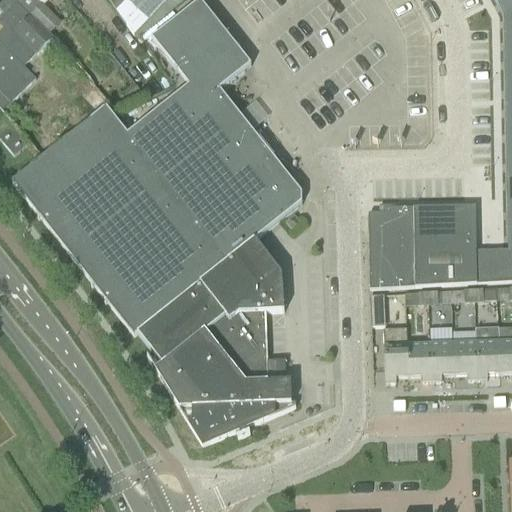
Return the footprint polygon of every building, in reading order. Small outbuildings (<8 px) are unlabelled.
[(9,0),(6,0),(0,6),(0,112),(2,115),(10,107),(35,83),(23,71),(37,57),(52,43),(45,35),(15,5),(9,0)] [(33,0),(20,0),(15,5),(45,35),(57,24),(41,8),(33,0)] [(106,0),(113,9),(133,38),(137,42),(186,0),(106,0)] [(511,0),(496,0),(505,18),(511,16),(511,0)] [(137,339),(254,245),(301,208),(300,198),(218,94),(250,70),(199,5),(150,44),(187,91),(126,139),(105,112),(11,187),(133,341),(136,338),(137,339)] [(142,98),(133,87),(120,98),(128,108),(142,98)] [(29,147),(13,128),(0,139),(0,144),(14,160),(29,147)] [(390,218),(378,218),(367,218),(369,294),(511,286),(511,255),(510,255),(510,254),(475,255),(474,211),(390,213),(390,218)] [(291,235),(300,228),(293,219),(284,226),(291,235)] [(254,245),(137,339),(161,370),(154,375),(202,452),(295,412),(294,408),(290,408),(290,386),(285,386),(277,387),(276,365),(267,365),(265,317),(283,316),(281,279),(254,245)] [(511,292),(495,293),(496,305),(509,304),(511,304),(511,292)] [(496,305),(495,293),(472,295),(473,306),(496,305)] [(472,295),(450,296),(450,308),(473,306),(472,295)] [(450,296),(436,297),(427,297),(427,309),(450,308),(450,296)] [(427,297),(403,299),(404,310),(427,309),(427,297)] [(383,300),(369,301),(370,331),(385,331),(383,300)] [(499,379),(497,347),(497,332),(474,333),(475,347),(476,385),(486,385),(486,379),(499,379)] [(408,382),(406,350),(406,335),(382,335),(384,388),(395,388),(395,383),(408,382)] [(511,378),(511,346),(497,347),(499,379),(511,378)] [(476,385),(475,347),(452,348),(453,381),(466,380),(466,386),(476,385)] [(452,348),(429,349),(431,387),(440,386),(440,381),(453,381),(452,348)] [(429,349),(406,350),(408,382),(421,382),(421,387),(431,387),(429,349)]
